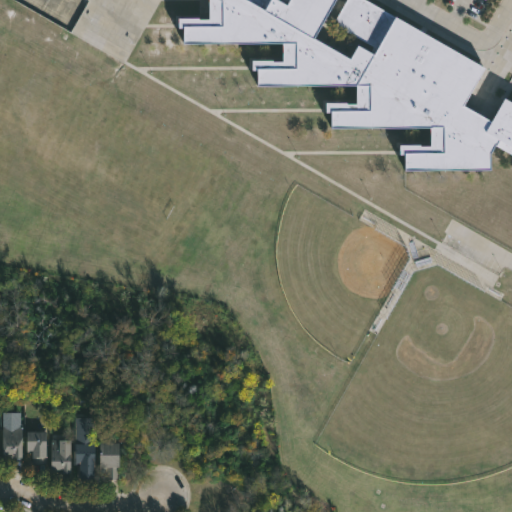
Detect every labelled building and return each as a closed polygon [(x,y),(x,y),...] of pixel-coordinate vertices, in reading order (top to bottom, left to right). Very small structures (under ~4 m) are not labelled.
[(511,102),(503,98),(490,121),(462,105),(484,66),(395,15),(380,40),(357,45),(348,60),(289,0),(265,0),(262,4),(258,0),(208,0),(200,15),(179,16),(181,46),(281,42),(282,60),(253,61),(254,88),(354,84),(355,102),(327,103),(328,131),(429,127),(429,145),(401,146),(402,172),(489,169),(488,139),(511,152),(511,102)] [(23,455),(23,458),(4,458),(5,425),(23,426),(23,455)] [(50,432),(50,458),(47,457),(47,464),(32,464),(33,454),(30,454),(31,432),(50,432)] [(75,440),(74,473),(65,473),(64,470),(64,473),(51,472),(52,439),(75,440)] [(123,443),(123,468),(120,467),(120,479),(106,479),(107,471),(103,471),(104,443),(123,443)] [(98,455),(98,480),(83,480),(83,463),(79,463),(79,444),(98,444),(98,455)]
